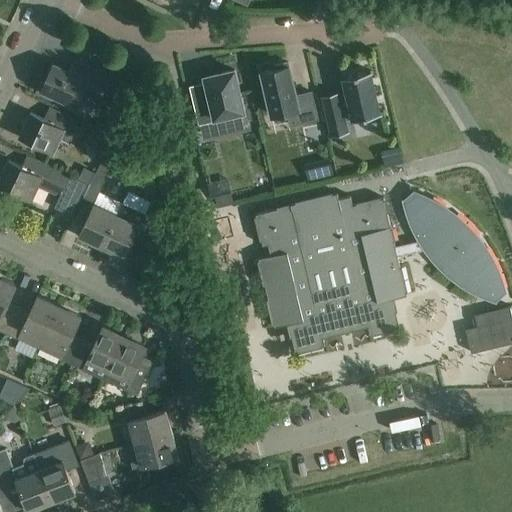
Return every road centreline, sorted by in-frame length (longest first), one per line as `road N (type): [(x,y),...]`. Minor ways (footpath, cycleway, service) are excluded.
road 1 (residential): [(384,26),(149,46),(42,1)]
road 2 (residential): [(225,454),(202,424),(169,321),(0,234)]
road 3 (residential): [(225,454),(434,410),(511,404)]
